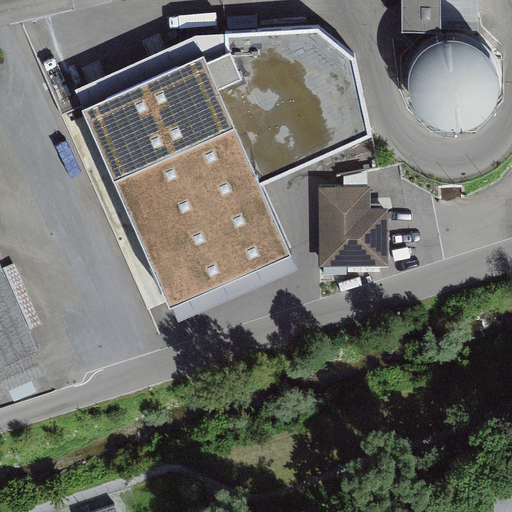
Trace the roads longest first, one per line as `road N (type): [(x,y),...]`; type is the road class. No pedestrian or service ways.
road 1 (residential): [(0,422),(511,254)]
road 2 (track): [(511,407),(256,501),(171,466),(34,511)]
